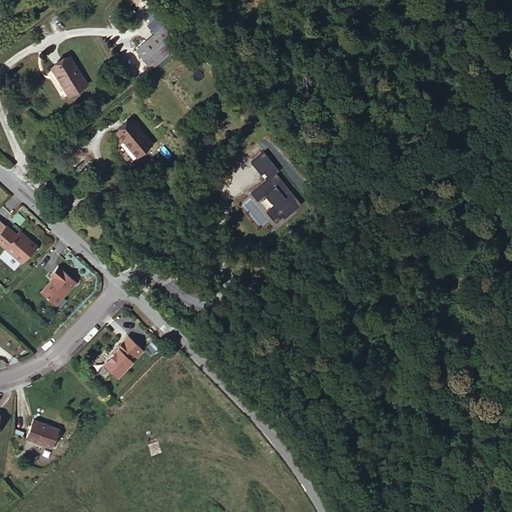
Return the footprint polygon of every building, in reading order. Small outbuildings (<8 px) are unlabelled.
[(179,45),(163,26),(136,48),(151,67),(179,45)] [(88,83),(69,56),(51,69),(64,85),(62,87),(70,97),(88,83)] [(151,143),(132,119),(115,132),(135,156),(151,143)] [(279,171),(263,152),(250,162),(265,180),(250,193),(276,226),(302,205),(276,173),(279,171)] [(6,226),(0,233),(0,244),(21,264),(36,247),(20,232),(16,236),(6,226)] [(54,278),(41,293),(55,306),(57,305),(63,298),(76,282),(58,266),(51,275),(54,278)] [(66,301),(63,298),(57,305),(60,308),(66,301)] [(128,336),(117,346),(119,349),(114,354),(105,365),(118,378),(144,350),(128,336)] [(58,429),(34,419),(26,438),(50,448),(58,429)]
